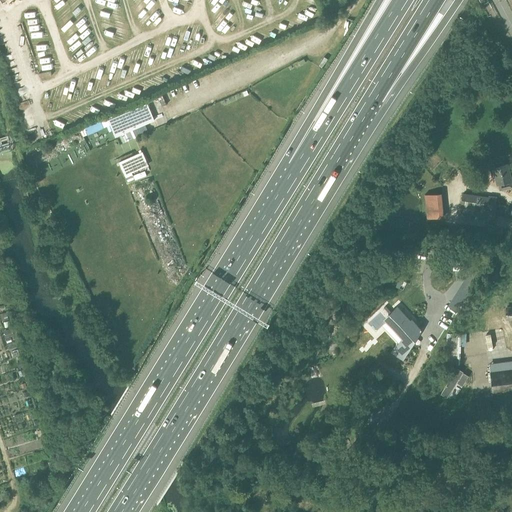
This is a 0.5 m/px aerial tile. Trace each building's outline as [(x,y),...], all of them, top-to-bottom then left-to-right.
[(115,137),(153,120),(146,102),(108,119),(115,137)] [(100,119),(84,126),(88,135),(104,128),(100,119)] [(125,175),(147,165),(141,152),(119,162),(125,175)] [(497,166),(493,166),(494,167),(490,168),(492,176),(496,175),(497,183),(498,183),(500,189),(511,186),(511,184),(511,180),(511,179),(509,172),(511,171),(511,167),(511,163),(507,164),(507,163),(504,164),(503,158),(495,160),(497,166)] [(145,171),(133,175),(135,180),(147,176),(145,171)] [(427,218),(443,216),(441,192),(425,194),(427,218)] [(463,193),(460,209),(460,212),(463,217),(493,221),(496,197),(490,196),(490,197),(463,193)] [(405,335),(392,353),(401,359),(420,330),(413,323),(412,324),(397,307),(385,318),(397,331),(400,330),(405,335)] [(447,333),(446,364),(460,364),(461,346),(466,346),(467,333),(447,333)] [(494,395),(511,392),(511,368),(491,372),(494,395)]
